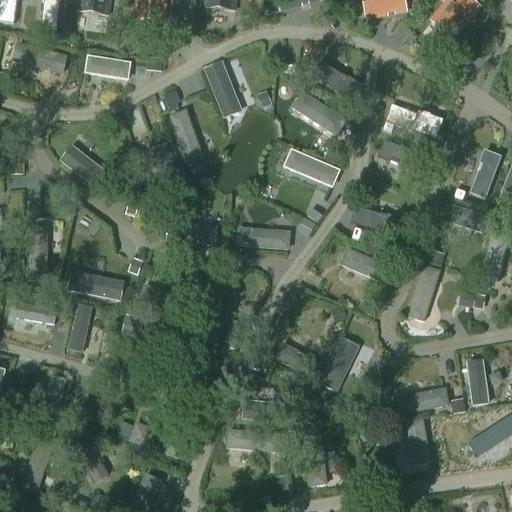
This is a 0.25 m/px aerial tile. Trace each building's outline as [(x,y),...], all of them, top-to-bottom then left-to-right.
[(0,0),(0,24),(13,26),(16,0),(0,0)] [(43,0),(40,29),(55,31),(59,0),(43,0)] [(79,0),(77,14),(107,18),(109,0),(79,0)] [(135,0),(134,22),(164,24),(165,2),(162,2),(162,0),(135,0)] [(205,0),(204,10),(234,13),(234,0),(205,0)] [(309,6),(320,3),(319,0),(276,0),(280,13),(301,8),(300,5),(308,3),(309,6)] [(403,0),(362,0),(366,22),(388,18),(387,15),(395,14),(395,17),(407,15),(403,0)] [(468,0),(449,0),(431,23),(454,43),(469,25),(466,24),(471,18),(473,20),(481,10),(468,0)] [(319,63),(310,77),(349,102),(358,87),(340,76),(340,77),(319,63)] [(283,65),(282,73),(294,75),(295,67),(283,65)] [(0,76),(0,91),(5,93),(9,79),(0,76)] [(172,94),(162,98),(167,109),(176,106),(172,94)] [(266,95),(258,98),(263,111),(271,108),(266,95)] [(383,120),(380,129),(391,132),(394,123),(410,129),(435,138),(441,121),(427,116),(428,113),(422,111),(421,113),(389,102),(383,120)] [(382,141),(377,157),(420,172),(426,156),(382,141)] [(329,151),(323,161),(333,168),(340,159),(329,151)] [(477,174),(469,197),(484,202),(500,160),(484,154),(476,173),(477,174)] [(511,165),(496,207),(511,213),(511,211),(511,165)] [(135,202),(143,199),(137,184),(129,187),(135,202)] [(456,191),(453,200),(462,203),(465,194),(456,191)] [(130,205),(126,217),(134,220),(138,208),(130,205)] [(141,208),(137,220),(147,223),(151,212),(141,208)] [(355,208),(350,224),(394,237),(398,221),(355,208)] [(313,210),(306,219),(316,226),(323,217),(313,210)] [(304,222),(297,233),(308,239),(315,228),(304,222)] [(352,227),(349,238),(357,240),(360,229),(352,227)] [(366,242),(366,258),(380,258),(381,243),(366,242)] [(432,254),(428,266),(440,270),(444,257),(432,254)] [(133,261),(128,274),(137,277),(142,265),(133,261)] [(144,266),(140,277),(149,281),(153,270),(144,266)] [(463,297),(461,309),(470,311),(472,299),(463,297)] [(474,298),(472,311),(480,312),(482,300),(474,298)] [(368,302),(359,310),(368,319),(376,310),(368,302)] [(342,309),(330,312),(334,324),(345,321),(342,309)] [(231,325),(227,333),(237,338),(241,329),(231,325)] [(226,339),(222,346),(233,351),(236,343),(226,339)] [(124,357),(121,370),(131,372),(134,359),(124,357)] [(462,403),(451,405),(453,416),(464,414),(462,403)] [(309,414),(302,420),(311,429),(317,422),(309,414)] [(120,424),(116,436),(127,440),(131,429),(120,424)] [(371,428),(359,430),(360,440),(372,438),(371,428)] [(65,447),(68,437),(58,433),(55,444),(65,447)]
